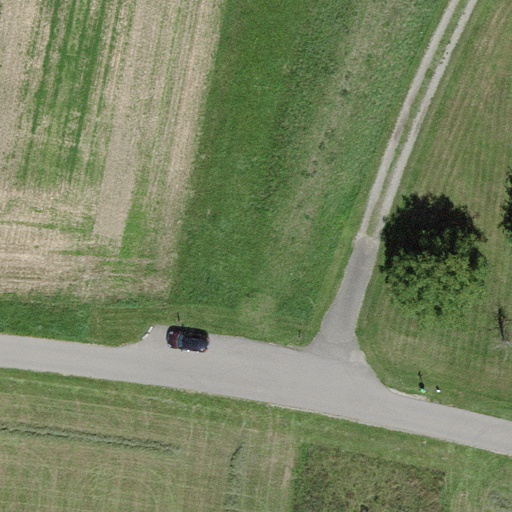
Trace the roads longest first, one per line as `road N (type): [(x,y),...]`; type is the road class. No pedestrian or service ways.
road 1 (track): [(0,355),(171,370),(321,395),(511,444)]
road 2 (track): [(467,0),(402,150),(321,395)]
